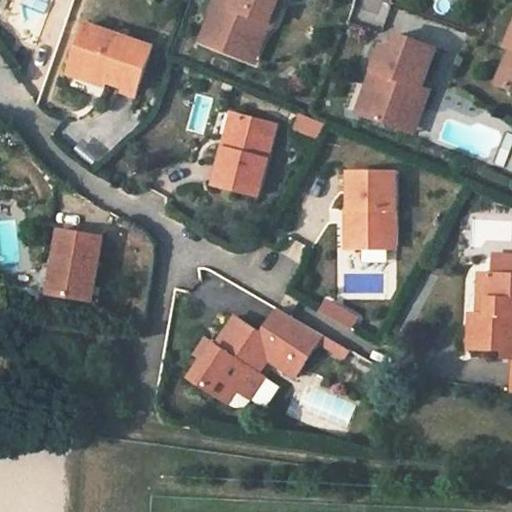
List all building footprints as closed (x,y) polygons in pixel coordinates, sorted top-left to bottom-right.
[(216,0),(212,12),(213,13),(227,18),(215,48),(236,56),(243,38),(262,45),(279,0),(216,0)] [(227,18),(213,13),(202,43),(215,48),(227,18)] [(72,71),(107,83),(138,94),(153,49),(88,25),(72,71)] [(368,86),(358,113),(403,129),(412,103),(424,107),(430,90),(422,87),(436,49),(397,35),(392,48),(383,45),(374,71),(381,73),(375,89),(368,86)] [(243,38),(236,56),(254,64),(262,45),(243,38)] [(511,52),(499,84),(511,89),(511,52)] [(104,90),(107,83),(72,71),(70,78),(104,90)] [(374,71),(368,86),(375,89),(381,73),(374,71)] [(424,107),(412,103),(403,129),(415,133),(424,107)] [(231,151),(240,117),(233,115),(224,149),(231,151)] [(321,137),(325,123),(300,116),(296,130),(321,137)] [(276,127),(240,117),(231,151),(224,149),(214,186),(257,197),(276,127)] [(355,211),(355,249),(396,249),(396,174),(349,174),(349,211),(355,211)] [(347,249),(355,249),(355,211),(349,211),(347,211),(347,249)] [(59,268),(54,295),(92,303),(104,239),(61,230),(54,267),(59,268)] [(486,314),(479,314),(471,313),(470,350),(502,351),(502,359),(511,359),(511,257),(494,257),(493,275),(489,275),(486,314)] [(59,268),(54,267),(45,265),(41,293),(54,295),(59,268)] [(481,274),(479,314),(486,314),(489,275),(481,274)] [(328,300),(322,316),(357,331),(364,316),(328,300)] [(277,309),(261,334),(268,338),(284,313),(277,309)] [(261,374),(269,361),(275,350),(293,362),(287,372),(298,379),(320,344),(325,337),(284,313),(268,338),(261,334),(237,319),(219,345),(207,349),(204,345),(197,355),(205,360),(192,379),(236,408),(247,407),(253,400),(266,379),(261,374)] [(325,337),(320,344),(345,360),(351,352),(325,337)] [(269,361),(287,372),(293,362),(275,350),(269,361)]
